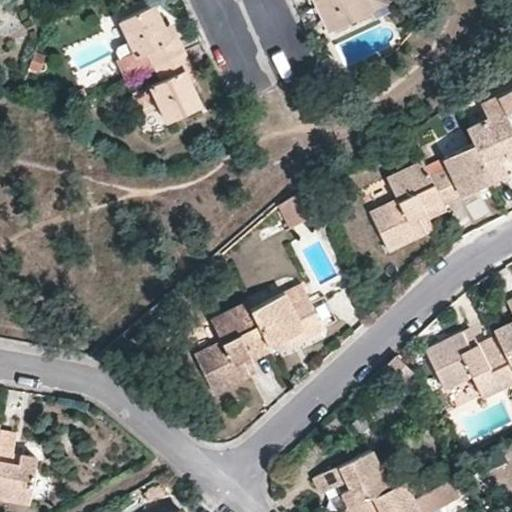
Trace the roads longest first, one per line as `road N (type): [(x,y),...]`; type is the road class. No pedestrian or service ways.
road 1 (residential): [(219,485),(453,268),(511,234)]
road 2 (residential): [(0,363),(87,380),(120,396),(219,485)]
